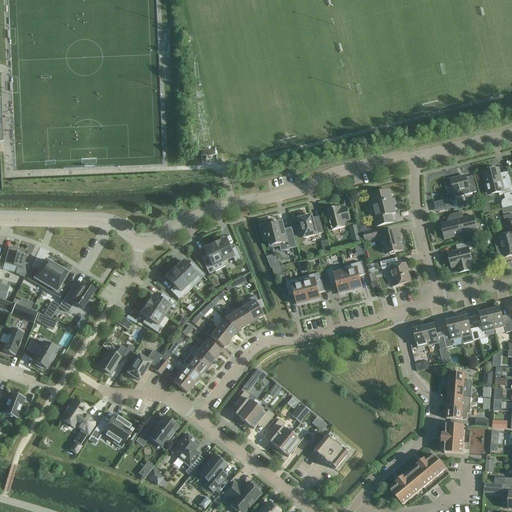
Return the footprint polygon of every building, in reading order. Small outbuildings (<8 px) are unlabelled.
[(204,164),(216,163),(216,154),(203,155),(204,164)] [(498,169),(479,173),(479,174),(483,173),(485,183),(488,192),(498,189),(499,194),(500,196),(504,195),(505,199),(503,201),(501,204),(503,210),(511,207),(511,185),(511,181),(509,181),(502,183),(500,174),(498,169)] [(466,177),(451,181),(455,198),(456,198),(463,196),(470,194),(477,193),(475,183),(473,177),(466,178),(466,177)] [(369,197),(372,206),(374,206),(376,217),(374,218),(377,227),(393,223),(391,215),(395,214),(390,191),(369,197)] [(452,199),(444,201),(446,211),(454,209),(453,204),(452,199)] [(489,202),(481,204),(484,214),(491,212),(489,202)] [(347,208),(341,210),(340,208),(327,211),(332,231),(345,228),(344,222),(351,221),(347,208)] [(459,239),(465,238),(465,236),(478,233),(475,216),(463,219),(462,213),(460,213),(450,216),(452,223),(442,225),(441,225),(445,240),(446,240),(445,239),(457,236),(457,238),(459,239)] [(301,226),(294,227),(296,235),(303,234),(304,239),(317,236),(317,235),(324,233),(321,220),(314,222),(313,219),(312,216),(307,218),(307,216),(300,218),(300,219),(299,220),(301,226)] [(509,235),(500,237),(501,244),(503,248),(505,258),(511,256),(511,216),(505,218),(508,231),(509,235)] [(282,224),(263,228),(264,235),(263,235),(264,239),(269,238),(271,247),(281,244),(282,250),(295,247),(291,232),(284,233),(282,224)] [(362,224),(357,226),(359,234),(363,233),(367,232),(367,229),(366,226),(365,224),(362,224)] [(355,225),(349,226),(351,233),(357,232),(355,225)] [(367,232),(363,233),(365,241),(377,238),(375,230),(367,232)] [(398,232),(388,234),(380,236),(383,247),(385,247),(387,255),(403,251),(400,238),(399,238),(398,232)] [(220,240),(214,243),(223,263),(233,258),(235,263),(241,260),(236,248),(230,251),(225,240),(221,242),(220,240)] [(470,271),(468,264),(472,263),(468,250),(472,249),(471,242),(456,246),(458,252),(449,254),(452,268),(458,267),(459,273),(470,271)] [(225,267),(223,263),(214,243),(208,246),(208,247),(204,250),(206,255),(201,258),(209,275),(225,267)] [(329,243),(322,245),(324,255),(331,254),(329,243)] [(28,252),(9,248),(4,264),(17,268),(16,274),(25,278),(31,266),(25,263),(28,252)] [(406,264),(400,266),(398,259),(381,263),(383,270),(390,268),(395,287),(411,283),(406,264)] [(34,268),(27,280),(44,290),(58,266),(51,262),(50,263),(46,261),(40,271),(34,268)] [(189,285),(188,285),(192,288),(205,276),(192,262),(187,266),(183,262),(180,266),(178,264),(174,269),(189,285)] [(345,267),(351,293),(358,291),(357,290),(362,288),(359,277),(365,275),(362,263),(345,267)] [(58,266),(44,290),(60,300),(67,288),(62,285),(68,274),(64,271),(64,270),(58,266)] [(335,274),(334,270),(327,272),(331,284),(336,283),(339,294),(344,293),(345,295),(351,293),(345,267),(344,267),(345,271),(335,274)] [(181,292),(188,285),(189,285),(174,269),(169,274),(170,275),(166,278),(175,287),(170,291),(179,301),(184,296),(181,292)] [(303,278),(309,304),(316,302),(315,301),(320,299),(319,294),(325,292),(320,274),(303,278)] [(216,278),(211,280),(215,287),(219,286),(216,278)] [(309,304),(303,278),(286,283),(289,295),(295,294),(297,305),(302,304),(303,306),(309,304)] [(0,284),(0,298),(6,300),(10,287),(0,284)] [(73,285),(59,308),(68,314),(74,304),(82,310),(94,292),(86,286),(82,284),(79,289),(73,285)] [(150,299),(146,305),(164,317),(170,307),(174,310),(178,305),(162,294),(159,299),(154,296),(151,300),(150,299)] [(245,307),(254,322),(263,317),(255,304),(258,302),(255,296),(241,301),(245,307)] [(0,299),(0,310),(9,314),(12,304),(0,299)] [(15,305),(11,315),(34,324),(38,314),(15,305)] [(158,326),(164,317),(146,305),(142,310),(144,311),(141,315),(146,319),(143,324),(158,334),(162,329),(158,326)] [(190,305),(186,309),(191,313),(195,309),(190,305)] [(245,307),(235,313),(245,328),(254,322),(245,307)] [(48,308),(44,315),(51,319),(55,313),(48,308)] [(506,334),(511,332),(511,329),(510,321),(504,322),(501,309),(490,311),(495,330),(505,327),(506,334)] [(483,327),(477,329),(480,340),(486,339),(484,332),(495,330),(490,311),(479,314),(483,327)] [(225,319),(237,333),(245,328),(235,313),(225,319)] [(40,315),(37,322),(55,329),(57,322),(40,315)] [(69,325),(81,332),(86,322),(74,315),(69,325)] [(128,316),(126,319),(136,324),(137,322),(128,316)] [(473,342),(480,340),(477,329),(471,330),(468,317),(457,320),(462,338),(472,336),(473,342)] [(122,318),(118,323),(127,329),(130,324),(122,318)] [(225,319),(217,329),(231,340),(237,333),(225,319)] [(171,334),(176,324),(169,320),(163,330),(171,334)] [(453,347),(452,341),(462,338),(457,320),(446,322),(449,332),(443,333),(444,337),(447,348),(453,347)] [(189,325),(185,330),(182,334),(185,337),(188,333),(192,328),(189,325)] [(435,325),(424,328),(429,346),(439,344),(440,350),(447,348),(444,337),(438,339),(435,325)] [(207,335),(210,338),(224,349),(231,340),(217,329),(214,326),(207,335)] [(418,349),(429,346),(424,328),(413,331),(418,349)] [(6,344),(2,352),(15,357),(17,350),(18,350),(21,341),(24,334),(12,329),(9,337),(7,336),(4,343),(6,344)] [(66,331),(58,344),(66,349),(73,336),(66,331)] [(200,349),(214,360),(221,352),(208,341),(200,349)] [(31,342),(27,351),(37,357),(33,362),(36,364),(35,365),(42,370),(43,368),(46,369),(51,361),(52,362),(56,355),(54,355),(57,350),(45,343),(42,348),(31,342)] [(171,348),(169,351),(172,354),(173,354),(175,351),(179,346),(175,343),(171,348)] [(128,359),(134,349),(129,346),(122,356),(128,359)] [(160,359),(165,362),(172,354),(169,351),(166,349),(160,359)] [(200,349),(194,358),(207,369),(214,360),(200,349)] [(121,358),(109,350),(98,367),(111,375),(121,358)] [(162,357),(156,353),(153,351),(147,361),(139,356),(128,374),(139,382),(150,364),(155,367),(162,357)] [(187,366),(200,377),(207,369),(194,358),(190,355),(183,363),(187,366)] [(154,370),(160,375),(166,368),(171,372),(173,369),(165,362),(160,359),(154,370)] [(420,371),(431,369),(429,362),(419,364),(420,371)] [(187,366),(180,374),(194,386),(200,377),(187,366)] [(259,371),(244,388),(249,392),(254,386),(264,395),(274,384),(259,371)] [(194,386),(180,374),(173,383),(187,394),(194,386)] [(466,375),(460,374),(450,374),(449,385),(472,387),(472,382),(465,381),(466,375)] [(472,387),(449,385),(448,397),(464,398),(464,397),(472,398),(472,392),(472,387)] [(238,418),(244,423),(257,407),(257,406),(260,402),(251,395),(250,396),(244,392),(236,402),(237,402),(242,406),(235,415),(238,418)] [(18,420),(21,413),(20,412),(25,399),(11,393),(2,414),(18,420)] [(464,398),(448,397),(448,408),(471,410),(472,398),(464,397),(464,398)] [(292,398),(286,404),(292,409),(297,403),(292,398)] [(75,400),(61,421),(64,422),(63,423),(64,426),(68,429),(70,428),(71,427),(74,429),(75,426),(88,435),(96,423),(83,414),(87,408),(86,407),(85,405),(82,403),(80,403),(75,400)] [(257,407),(244,423),(249,427),(250,427),(253,430),(261,421),(266,425),(266,426),(272,418),(274,416),(268,411),(265,414),(262,412),(263,411),(257,407)] [(471,410),(448,408),(447,420),(462,421),(466,421),(467,420),(468,414),(470,415),(471,410)] [(114,415),(112,417),(108,425),(101,421),(88,441),(95,445),(103,432),(107,435),(106,437),(122,448),(135,429),(114,415)] [(152,422),(140,437),(136,442),(143,447),(149,439),(161,448),(168,439),(169,440),(174,434),(173,433),(177,427),(164,418),(157,427),(152,422)] [(273,446),(278,451),(291,434),(286,430),(285,430),(282,428),(285,424),(279,420),(277,422),(271,430),(277,434),(269,443),(273,446)] [(493,421),(493,428),(507,429),(508,422),(493,421)] [(451,442),(442,442),(442,444),(445,444),(444,454),(462,455),(464,427),(446,426),(446,435),(442,435),(442,437),(451,438),(451,442)] [(319,445),(313,452),(321,459),(320,459),(322,460),(328,453),(331,456),(325,463),(327,464),(335,470),(348,455),(346,454),(340,448),(334,443),(331,441),(333,438),(335,436),(332,434),(330,432),(329,432),(326,437),(319,445)] [(135,433),(129,443),(132,444),(138,435),(135,433)] [(297,439),(291,434),(278,451),(284,455),(288,458),(295,449),(300,453),(300,454),(309,443),(303,439),(300,442),(297,439)] [(196,470),(204,460),(199,456),(200,455),(197,452),(197,449),(200,445),(187,435),(172,453),(190,468),(191,466),(196,470)] [(70,451),(76,455),(81,447),(75,443),(70,451)] [(213,456),(198,475),(206,482),(203,485),(213,494),(214,492),(219,496),(224,489),(229,483),(225,479),(226,478),(227,477),(226,477),(221,473),(226,466),(213,456)] [(403,506),(446,470),(434,456),(427,463),(424,460),(423,461),(428,468),(425,471),(419,464),(418,466),(420,468),(405,480),(403,478),(402,479),(407,486),(403,489),(398,482),(396,483),(399,486),(391,492),(403,506)] [(148,462),(139,475),(145,479),(154,467),(148,462)] [(153,470),(146,479),(152,483),(152,482),(158,486),(164,478),(153,470)] [(233,483),(222,495),(231,502),(229,505),(236,511),(245,511),(261,494),(248,483),(242,490),(233,483)] [(485,484),(484,492),(488,492),(489,495),(503,496),(504,494),(510,494),(508,510),(511,509),(511,485),(504,485),(485,484)] [(198,505),(205,510),(209,505),(210,506),(212,503),(211,502),(212,502),(205,497),(198,505)] [(261,511),(280,511),(281,511),(280,510),(279,508),(277,507),(276,507),(274,507),(273,507),(269,503),(261,511)]
